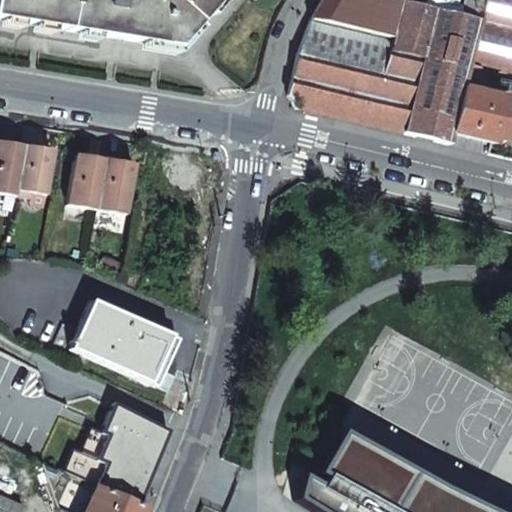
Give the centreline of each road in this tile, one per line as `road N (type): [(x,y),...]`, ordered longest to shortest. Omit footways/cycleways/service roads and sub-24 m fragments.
road 1 (residential): [(170,511),(220,360),(254,129)]
road 2 (residential): [(254,129),(511,185)]
road 3 (residential): [(0,90),(254,129)]
road 4 (residential): [(254,129),(298,0)]
